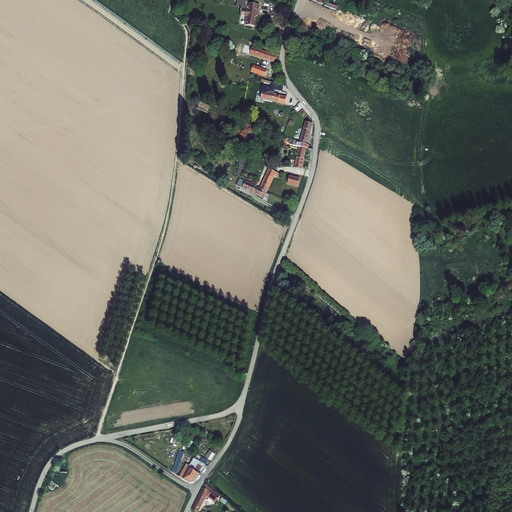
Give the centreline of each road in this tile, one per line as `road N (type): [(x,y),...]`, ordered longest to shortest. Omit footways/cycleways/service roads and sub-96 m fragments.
road 1 (track): [(177,0),(174,14),(188,35),(170,200),(95,439)]
road 2 (residential): [(299,0),(281,62),(316,121),(312,169),(273,277),(241,407)]
road 3 (residential): [(31,511),(45,469),(62,451),(241,407)]
